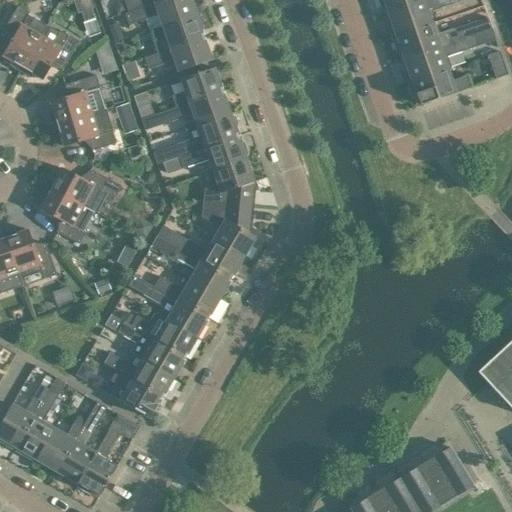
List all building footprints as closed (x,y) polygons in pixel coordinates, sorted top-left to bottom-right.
[(89,0),(72,0),(75,9),(79,8),(82,17),(92,14),(89,4),(91,4),(89,0)] [(115,0),(113,5),(115,11),(122,9),(125,7),(122,0),(115,0)] [(125,7),(122,9),(127,21),(142,16),(155,11),(159,22),(193,11),(189,0),(150,0),(125,9),(125,7)] [(122,0),(125,7),(125,9),(150,0),(122,0)] [(378,0),(378,1),(381,2),(383,1),(386,10),(413,0),(378,0)] [(413,0),(386,10),(389,19),(387,19),(386,21),(390,34),(429,20),(429,19),(425,9),(449,0),(413,0)] [(13,30),(0,51),(0,52),(4,55),(14,66),(18,68),(44,23),(25,11),(27,9),(26,8),(16,3),(15,2),(2,24),(13,30)] [(163,34),(150,38),(154,50),(201,33),(193,11),(159,22),(163,34)] [(485,13),(468,19),(472,31),(489,25),(485,13)] [(429,20),(390,34),(394,46),(396,47),(398,46),(401,55),(472,31),(468,19),(437,30),(432,18),(429,19),(429,20)] [(116,19),(106,22),(112,38),(121,34),(116,19)] [(44,23),(18,68),(21,70),(36,74),(40,76),(50,60),(60,66),(77,38),(57,27),(56,29),(44,23)] [(402,65),(401,67),(406,79),(445,66),(449,65),(444,53),(493,36),(489,25),(472,31),(401,55),(405,64),(402,65)] [(154,50),(141,54),(145,65),(171,56),(175,68),(209,57),(201,33),(154,50)] [(105,37),(93,47),(95,51),(108,46),(105,37)] [(497,47),(485,51),(493,75),(505,71),(501,59),(497,47)] [(120,61),(124,73),(137,68),(133,57),(120,61)] [(182,87),(169,92),(172,102),(173,104),(219,87),(211,64),(178,76),(182,87)] [(445,66),(406,79),(410,91),(412,92),(414,92),(418,101),(469,83),(465,71),(451,76),(447,74),(445,66)] [(66,93),(48,98),(49,103),(49,118),(50,122),(90,110),(103,106),(93,72),(62,81),(66,93)] [(143,87),(130,91),(135,103),(147,99),(143,87)] [(172,102),(153,108),(157,119),(189,108),(190,110),(194,122),(227,110),(219,87),(173,104),(172,102)] [(126,99),(113,104),(118,118),(131,113),(126,99)] [(90,110),(50,122),(51,126),(60,138),(61,143),(86,135),(90,147),(114,140),(103,106),(90,110)] [(153,108),(138,114),(142,125),(157,119),(153,108)] [(188,134),(161,144),(165,155),(175,152),(176,153),(235,133),(232,122),(234,122),(235,119),(232,112),(230,111),(228,112),(227,110),(194,122),(185,125),(188,134)] [(235,133),(176,153),(180,165),(206,156),(210,167),(243,155),(242,152),(244,151),(245,149),(241,138),(239,137),(237,138),(235,133)] [(161,144),(150,148),(154,159),(160,157),(165,155),(161,144)] [(165,155),(160,157),(164,170),(180,165),(176,153),(175,152),(165,155)] [(201,185),(200,199),(249,204),(251,188),(247,188),(244,181),(251,178),(243,155),(210,167),(215,180),(201,185)] [(46,180),(44,183),(88,206),(90,207),(94,209),(101,195),(104,190),(113,194),(119,182),(88,166),(82,177),(59,165),(57,169),(46,180)] [(39,202),(37,206),(60,218),(55,229),(77,241),(83,229),(80,227),(90,207),(88,206),(44,183),(42,186),(39,202)] [(200,199),(199,213),(217,224),(210,237),(240,254),(253,233),(240,226),(244,219),(247,220),(249,204),(200,199)] [(137,214),(130,227),(143,234),(150,221),(137,214)] [(160,221),(154,232),(168,240),(174,229),(160,221)] [(5,228),(2,229),(15,268),(28,264),(33,276),(53,269),(43,240),(32,244),(25,226),(21,228),(5,228)] [(0,286),(19,280),(15,268),(2,229),(0,229),(0,286)] [(204,247),(174,229),(168,240),(174,243),(228,275),(240,254),(210,237),(204,247)] [(154,232),(147,244),(167,256),(168,254),(174,243),(168,240),(154,232)] [(174,243),(168,254),(192,268),(186,277),(217,295),(228,275),(174,243)] [(131,271),(126,281),(135,286),(141,277),(131,271)] [(157,272),(151,283),(163,290),(169,279),(157,272)] [(104,274),(92,279),(96,290),(108,285),(104,274)] [(141,277),(135,286),(146,292),(151,283),(141,277)] [(181,286),(169,279),(163,290),(206,315),(217,295),(186,277),(181,286)] [(163,290),(151,283),(146,292),(159,301),(154,310),(164,315),(164,316),(194,334),(206,315),(163,290)] [(124,307),(119,317),(121,318),(128,322),(128,321),(133,313),(124,307)] [(128,321),(128,322),(183,354),(194,334),(164,316),(158,326),(146,319),(134,312),(128,321)] [(121,318),(115,328),(133,338),(128,348),(133,351),(132,351),(141,356),(171,374),(183,354),(128,322),(121,318)] [(511,332),(475,367),(511,405),(511,332)] [(108,349),(102,360),(114,367),(160,393),(171,374),(141,356),(132,351),(127,360),(108,349)] [(79,360),(73,370),(84,377),(91,367),(79,360)] [(114,367),(108,376),(115,380),(108,391),(148,414),(160,393),(114,367)] [(47,386),(13,443),(20,447),(18,450),(32,459),(51,426),(40,419),(56,391),(63,379),(54,374),(47,386)] [(9,401),(0,416),(0,439),(5,443),(7,440),(13,443),(47,386),(38,381),(22,408),(9,401)] [(80,424),(55,468),(61,471),(59,475),(74,483),(93,450),(81,443),(97,415),(105,403),(95,397),(88,410),(80,424)] [(93,450),(74,483),(88,491),(90,487),(97,491),(115,461),(105,456),(106,447),(113,434),(112,433),(116,426),(130,434),(137,422),(116,410),(93,450)] [(51,426),(32,459),(46,467),(48,464),(55,468),(80,424),(71,419),(63,432),(51,426)] [(418,511),(420,511),(445,496),(470,480),(448,444),(423,459),(398,475),(373,490),(347,506),(351,511),(418,511)]
